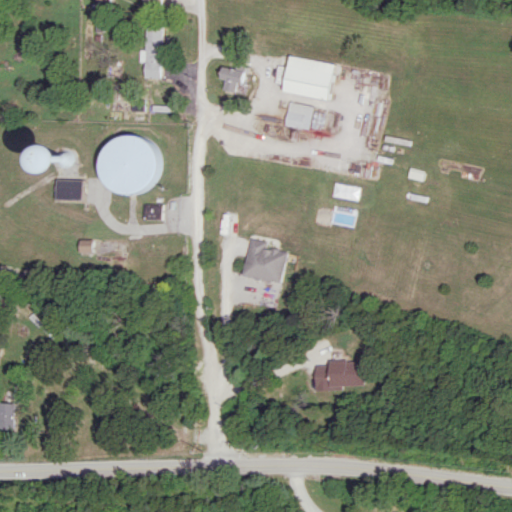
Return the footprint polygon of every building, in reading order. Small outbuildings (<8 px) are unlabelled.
[(146,77),(165,78),(166,36),(163,36),(164,29),(147,29),(147,49),(141,49),(141,61),(146,61),(146,77)] [(331,99),(336,62),(291,56),(285,92),(331,99)] [(236,93),(239,82),(244,83),(248,71),(225,65),(222,78),(227,80),(224,89),(236,93)] [(314,106),(291,101),(286,124),(309,129),(314,106)] [(161,188),(157,135),(104,140),(108,193),(161,188)] [(76,170),(76,149),(53,149),(53,170),(76,170)] [(86,179),(61,179),(61,199),(86,199),(86,179)] [(352,197),(355,184),(335,181),(333,194),(352,197)] [(164,218),(163,204),(145,204),(146,219),(164,218)] [(291,250),(270,247),(271,241),(254,238),(247,276),(285,282),(291,250)] [(97,239),(84,239),(84,252),(97,252),(97,239)] [(370,387),(369,359),(333,361),(333,364),(320,364),(321,388),(370,387)]
